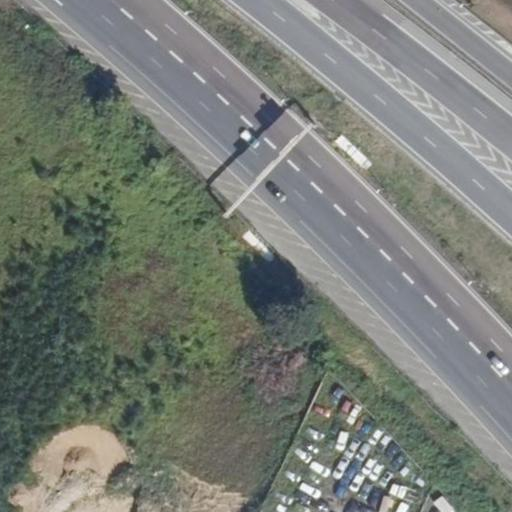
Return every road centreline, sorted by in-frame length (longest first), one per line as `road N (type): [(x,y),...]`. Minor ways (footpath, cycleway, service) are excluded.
road 1 (motorway): [(111,0),(375,241),(511,384)]
road 2 (motorway): [(511,211),(259,0)]
road 3 (motorway): [(511,134),(335,0)]
